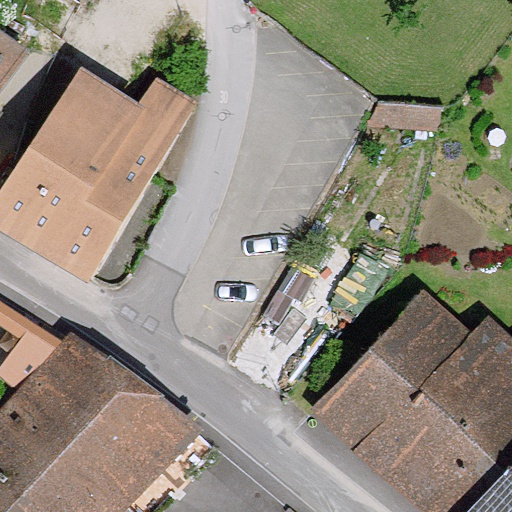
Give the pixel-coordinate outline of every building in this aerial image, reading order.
[(0,76),(17,50),(2,40),(0,38),(0,76)] [(129,126),(73,89),(0,199),(0,226),(92,281),(193,108),(156,86),(129,126)] [(511,349),(485,326),(468,344),(419,298),(318,406),(368,458),(429,511),(474,511),(511,472),(511,349)] [(43,343),(11,322),(8,327),(12,329),(0,345),(0,347),(12,357),(1,370),(27,393),(62,355),(43,343)] [(0,511),(111,511),(131,493),(193,429),(74,342),(62,355),(27,393),(0,422),(0,511)] [(511,511),(511,472),(474,511),(511,511)]
